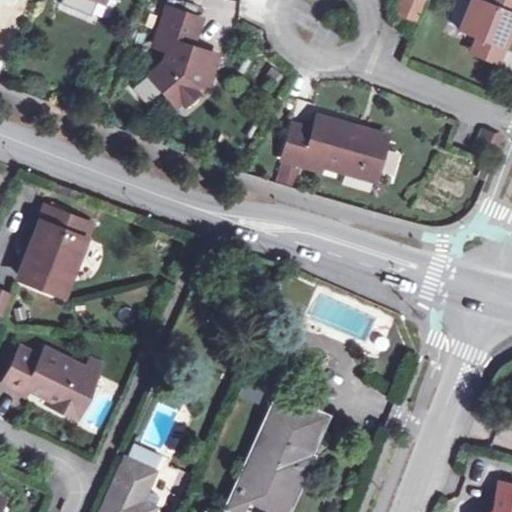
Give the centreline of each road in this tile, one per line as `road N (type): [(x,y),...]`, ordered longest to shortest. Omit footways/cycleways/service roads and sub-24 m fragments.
road 1 (primary): [(487,276),(414,258),(0,112)]
road 2 (primary): [(0,143),(200,222),(483,308)]
road 3 (residential): [(414,511),(483,308)]
road 4 (residential): [(511,127),(369,64),(362,47)]
road 5 (residential): [(362,47),(336,64),(305,62),(282,42),(279,0)]
road 6 (residential): [(71,511),(86,478),(0,444)]
